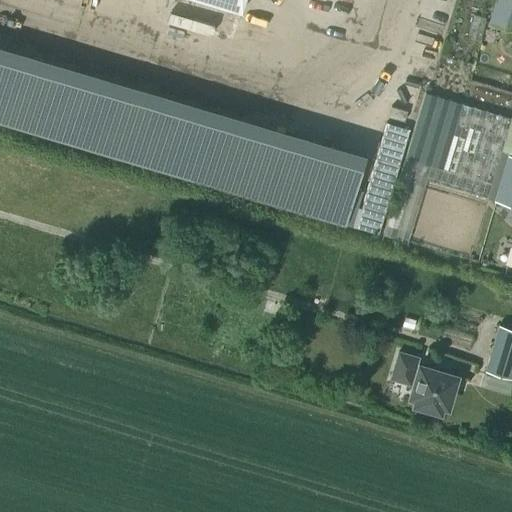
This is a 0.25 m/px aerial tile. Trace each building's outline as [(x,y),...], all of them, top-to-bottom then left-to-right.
[(209,0),(239,9),(242,0),(209,0)] [(511,0),(493,0),(487,20),(511,28),(511,0)] [(425,179),(494,199),(507,152),(511,153),(511,116),(424,91),(382,233),(407,240),(425,179)] [(511,153),(507,152),(494,199),(511,204),(511,153)] [(511,377),(511,326),(499,323),(485,370),(511,377)] [(447,405),(456,374),(415,362),(417,356),(398,350),(390,376),(413,383),(410,394),(416,396),(414,402),(439,409),(441,403),(447,405)]
